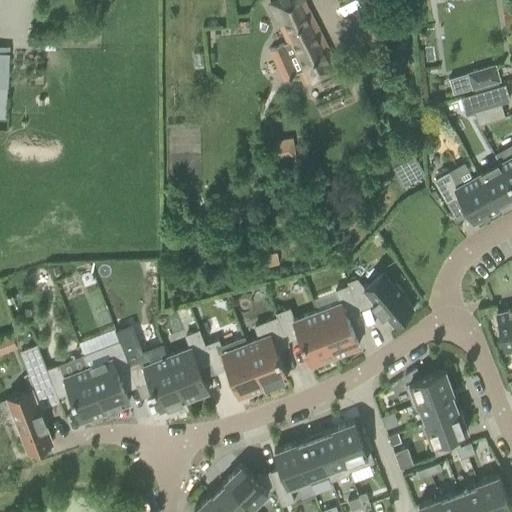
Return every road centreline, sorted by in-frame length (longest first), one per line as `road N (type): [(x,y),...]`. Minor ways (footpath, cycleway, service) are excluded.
road 1 (residential): [(443,321),(350,382),(192,445),(181,457)]
road 2 (residential): [(511,441),(471,333),(443,321)]
road 3 (residential): [(443,321),(445,284),(461,253),(511,221)]
road 4 (residential): [(181,457),(121,435),(63,442)]
